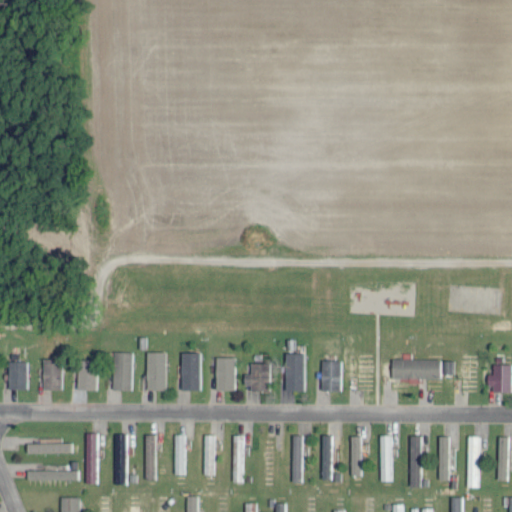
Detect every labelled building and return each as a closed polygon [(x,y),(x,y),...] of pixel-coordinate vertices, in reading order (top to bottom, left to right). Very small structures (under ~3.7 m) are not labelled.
[(131,350),(113,349),(112,387),(131,388),(131,350)] [(165,350),(146,350),(146,388),(165,388),(165,350)] [(303,350),(284,351),(285,388),(304,387),(303,350)] [(215,387),(234,387),(234,355),(215,354),(215,387)] [(391,376),(439,377),(439,357),(391,356),(391,376)] [(42,357),(42,387),(61,387),(61,357),(42,357)] [(95,388),(95,358),(77,358),(77,387),(95,388)] [(340,358),(321,358),(321,388),(340,389),(340,358)] [(26,360),(8,360),(8,387),(26,387),(26,360)] [(267,387),(268,360),(250,360),(250,371),(244,371),(243,387),(267,387)] [(511,362),(492,362),(492,371),(489,371),(489,390),(511,390),(511,362)] [(98,430),(86,430),(85,481),(97,481),(98,430)] [(144,475),(153,475),(154,432),(145,432),(144,475)] [(184,432),(174,432),(174,472),(184,472),(184,432)] [(232,479),(242,479),(243,434),(233,433),(232,479)] [(321,477),(330,477),(331,433),(322,433),(321,477)] [(391,478),(390,433),(379,433),(380,479),(391,478)] [(410,484),(421,484),(420,433),(409,434),(410,484)] [(360,434),(351,434),(350,473),(359,473),(360,434)] [(438,477),(447,477),(448,434),(439,434),(438,477)] [(478,485),(479,434),(468,434),(467,485),(478,485)] [(508,435),(498,434),(497,478),(507,478),(508,435)] [(291,479),(300,479),(301,436),(292,436),(291,479)] [(26,451),(71,449),(71,440),(26,442),(26,451)] [(26,468),(27,478),(77,477),(77,467),(26,468)] [(195,511),(196,493),(185,493),(185,511),(195,511)] [(59,511),(78,511),(79,495),(60,494),(59,511)] [(244,511),(255,511),(255,501),(245,501),(244,511)] [(402,511),(402,501),(392,501),(391,511),(402,511)]
